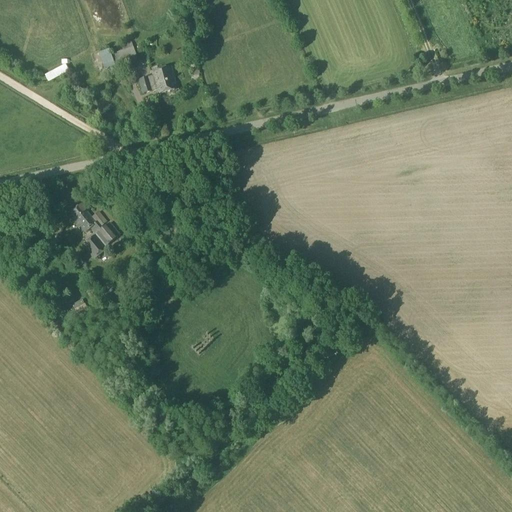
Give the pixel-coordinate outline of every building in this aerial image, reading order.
[(110,55),(115,68),(137,61),(132,47),(111,55),(110,55)] [(115,68),(110,55),(111,55),(110,52),(101,55),(107,71),(115,68)] [(139,81),(143,94),(157,90),(158,95),(177,90),(171,67),(151,73),(153,77),(139,81)] [(69,214),(85,233),(91,229),(96,235),(101,230),(96,224),(86,212),(89,210),(83,203),(69,214)] [(95,258),(105,249),(120,236),(109,224),(101,230),(96,235),(84,245),(95,258)]
